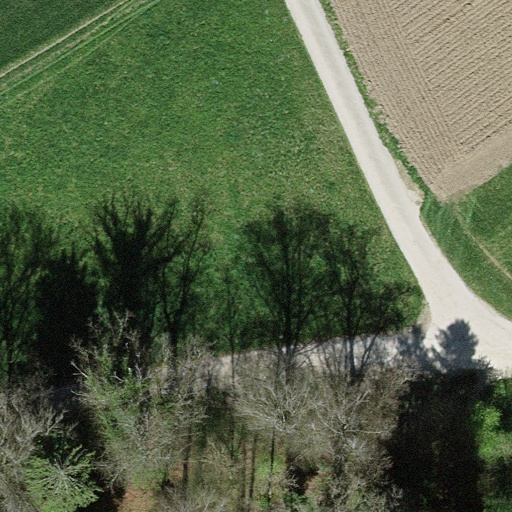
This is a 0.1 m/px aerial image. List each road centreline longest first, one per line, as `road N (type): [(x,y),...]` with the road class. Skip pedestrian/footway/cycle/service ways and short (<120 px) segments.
road 1 (track): [(500,354),(340,354),(0,409)]
road 2 (track): [(300,0),(389,195),(447,293),(500,354)]
